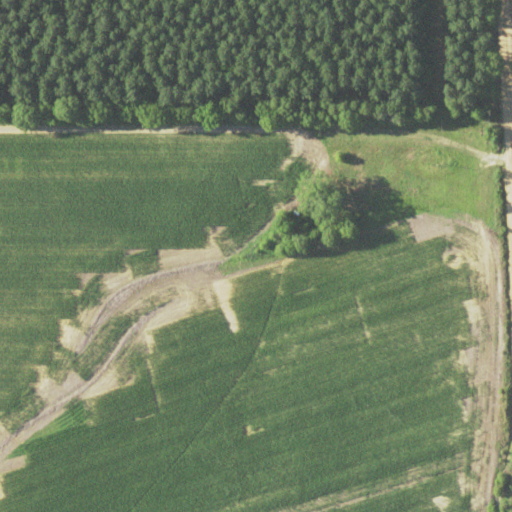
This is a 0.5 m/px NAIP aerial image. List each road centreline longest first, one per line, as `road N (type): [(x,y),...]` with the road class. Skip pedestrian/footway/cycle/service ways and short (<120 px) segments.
road 1 (residential): [(511,297),(500,0)]
road 2 (residential): [(508,156),(341,124),(332,167)]
